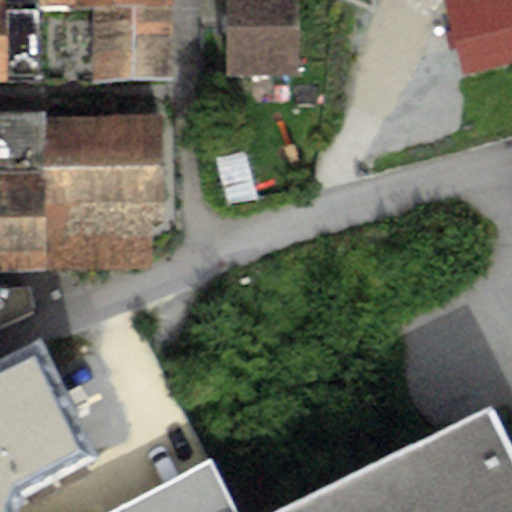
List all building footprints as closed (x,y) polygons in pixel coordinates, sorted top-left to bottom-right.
[(7,0),(0,0),(0,78),(40,78),(39,9),(7,9),(7,0)] [(7,0),(7,9),(39,9),(76,9),(75,0),(7,0)] [(172,0),(76,0),(77,9),(92,7),(173,6),(172,0)] [(225,0),(226,79),(298,78),(298,0),(225,0)] [(511,0),(446,0),(447,0),(442,1),(463,75),(511,62),(511,0)] [(173,6),(92,7),(92,85),(174,85),(173,6)] [(46,110),(0,110),(0,219),(47,216),(47,118),(46,110)] [(162,117),(47,118),(47,216),(0,219),(0,272),(154,268),(153,229),(163,227),(162,117)] [(0,325),(35,310),(30,288),(0,287),(0,325)] [(0,511),(29,511),(104,473),(43,332),(0,352),(0,511)] [(511,511),(511,461),(488,414),(280,511),(237,511),(215,475),(142,511),(511,511)]
